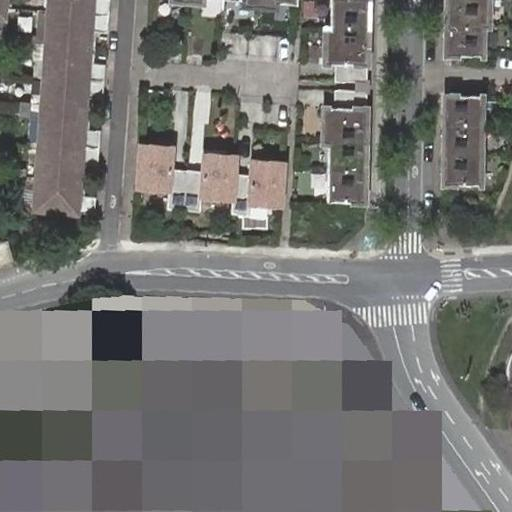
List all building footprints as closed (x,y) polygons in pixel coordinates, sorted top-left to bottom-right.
[(95,0),(45,0),(31,211),(80,215),(95,0)] [(366,81),(368,0),(330,0),(330,27),(325,27),(324,63),(335,63),(335,81),(366,81)] [(445,0),(445,50),(483,51),(483,22),(489,22),(489,0),(445,0)] [(328,143),(327,201),(365,202),(367,90),(335,89),(334,107),(323,107),(323,143),(328,143)] [(444,90),(442,180),(481,180),(482,91),(444,90)] [(173,145),(140,142),(136,183),(170,186),(169,206),(199,208),(201,193),(234,196),(233,211),(249,212),(250,201),(282,203),(286,162),(252,159),(251,172),(236,171),(237,154),(204,152),(202,168),(172,166),(173,145)] [(0,264),(12,260),(6,241),(0,242),(0,264)]
